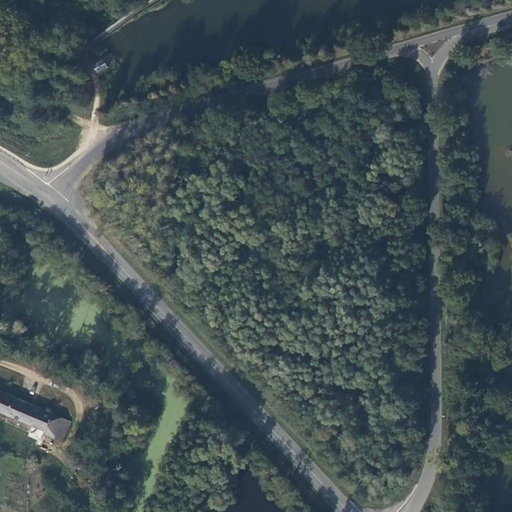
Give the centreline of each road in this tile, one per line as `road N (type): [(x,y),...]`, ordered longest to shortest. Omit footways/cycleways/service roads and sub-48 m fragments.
road 1 (secondary): [(407,511),(434,458),(432,77)]
road 2 (secondary): [(350,511),(51,199)]
road 3 (secondary): [(406,48),(145,123),(98,147),(51,199)]
